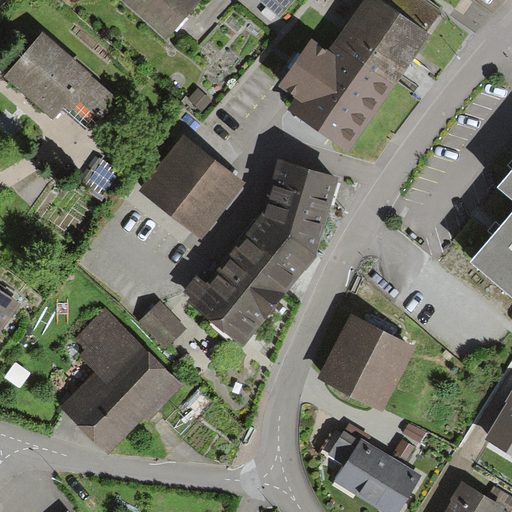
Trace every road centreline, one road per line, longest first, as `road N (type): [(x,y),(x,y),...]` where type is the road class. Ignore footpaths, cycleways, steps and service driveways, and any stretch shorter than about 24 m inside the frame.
road 1 (residential): [(366,209),(297,357),(282,406),(282,477)]
road 2 (residential): [(282,477),(244,486),(101,465),(10,440)]
road 3 (residential): [(511,24),(366,209)]
road 4 (residential): [(511,326),(366,209)]
road 5 (unknown): [(392,175),(439,216),(511,134)]
